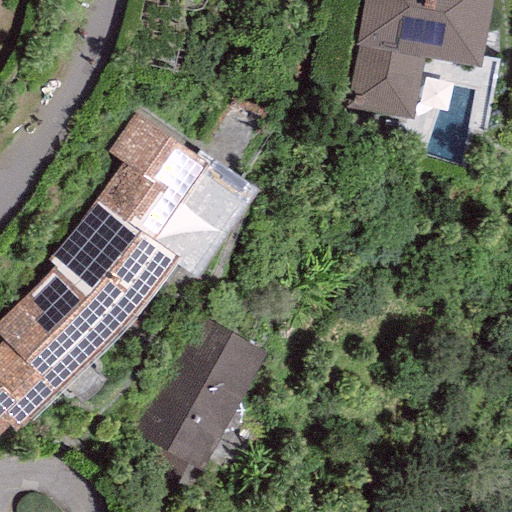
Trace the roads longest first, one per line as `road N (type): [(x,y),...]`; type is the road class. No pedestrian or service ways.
road 1 (residential): [(106,0),(62,106),(0,189)]
road 2 (residential): [(0,458),(39,451),(88,477),(92,511)]
